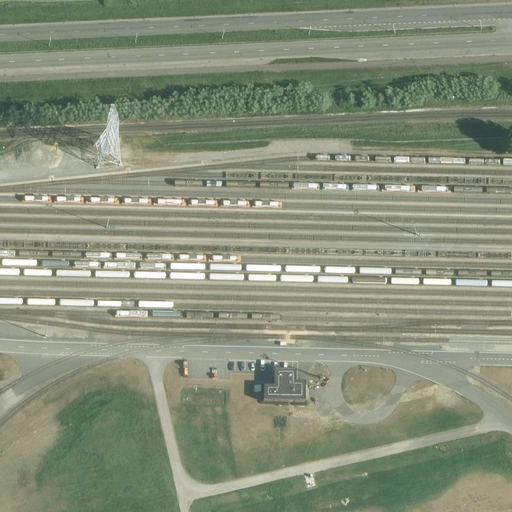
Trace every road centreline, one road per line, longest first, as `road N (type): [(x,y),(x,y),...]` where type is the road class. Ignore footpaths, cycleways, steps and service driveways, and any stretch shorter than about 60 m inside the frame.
road 1 (primary): [(0,62),(511,39)]
road 2 (primary): [(511,18),(0,34)]
